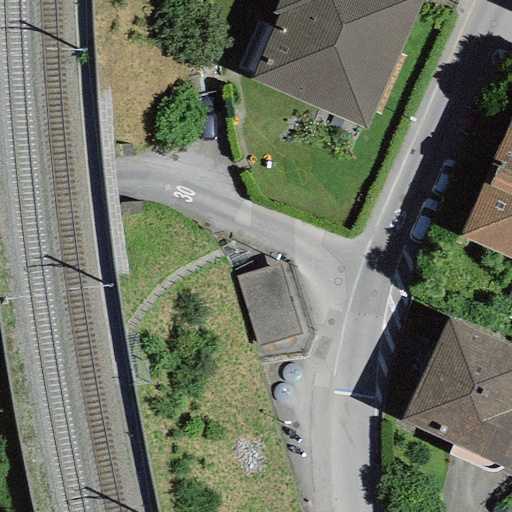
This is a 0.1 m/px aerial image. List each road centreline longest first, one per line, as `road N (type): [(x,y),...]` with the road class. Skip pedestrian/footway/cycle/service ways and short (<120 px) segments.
road 1 (residential): [(388,277),(129,186),(0,206)]
road 2 (residential): [(388,277),(510,0)]
road 3 (residential): [(388,277),(350,416),(356,511)]
